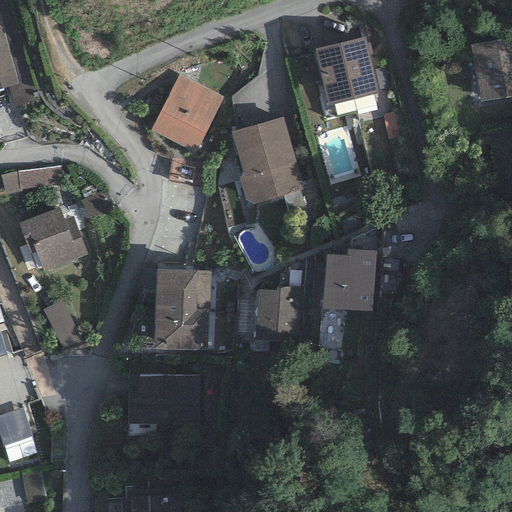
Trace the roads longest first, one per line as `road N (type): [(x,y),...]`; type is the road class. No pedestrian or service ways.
road 1 (residential): [(305,0),(105,78),(98,98),(144,167),(146,215)]
road 2 (residential): [(69,511),(103,350),(146,215)]
road 3 (residential): [(511,188),(458,204),(445,200),(381,0)]
road 4 (residential): [(146,215),(105,169),(76,154),(0,158)]
road 5 (unknown): [(0,278),(45,373),(94,392)]
